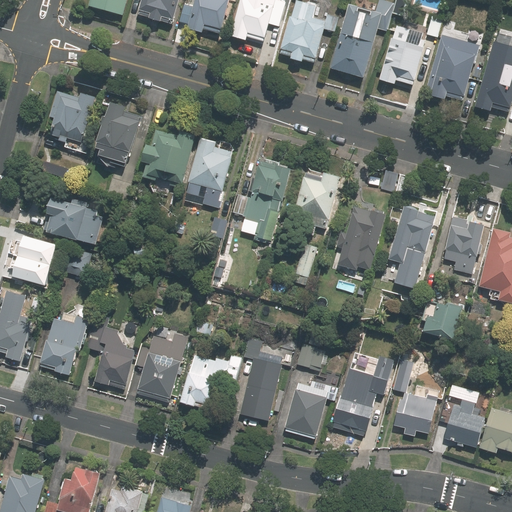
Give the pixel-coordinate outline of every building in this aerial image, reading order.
[(125,15),(129,0),(93,0),(92,6),(125,15)] [(144,0),(142,10),(143,10),(142,15),(175,24),(176,20),(177,20),(183,0),(144,0)] [(231,0),(198,0),(191,28),(205,32),(206,29),(223,33),(231,0)] [(243,0),(234,36),(249,40),(250,37),(266,41),(267,38),(268,38),(277,6),(275,5),(276,0),(243,0)] [(316,17),(319,6),(299,0),(295,17),(292,17),(282,53),(294,57),(294,59),(305,62),(306,60),(318,64),(327,30),(335,32),(341,10),(330,7),(327,21),(316,17)] [(388,30),(395,3),(383,0),(381,0),(378,12),(375,10),(376,4),(367,1),(365,8),(352,4),(334,68),(368,78),(382,29),(388,30)] [(409,0),(398,0),(395,13),(405,16),(409,0)] [(439,37),(444,19),(434,16),(429,34),(439,37)] [(418,81),(428,47),(425,47),(427,41),(416,37),(410,35),(411,32),(398,29),(384,79),(398,83),(398,81),(416,86),(417,81),(418,81)] [(478,64),(482,49),(443,38),(429,90),(435,92),(434,96),(448,100),(449,96),(465,100),(467,96),(468,96),(476,64),(478,64)] [(511,46),(497,42),(479,107),(495,111),(496,108),(511,112),(511,46)] [(84,98),(60,92),(53,117),(58,118),(53,135),(63,138),(62,140),(69,142),(71,138),(84,142),(86,136),(87,136),(98,97),(85,93),(84,98)] [(133,152),(143,117),(127,113),(129,106),(114,103),(110,118),(107,117),(104,125),(107,126),(103,143),(101,149),(105,150),(104,156),(130,163),(133,151),(133,152)] [(185,184),(199,136),(183,131),(182,137),(159,130),(154,147),(150,145),(146,162),(151,163),(147,178),(159,181),(161,177),(173,181),(172,186),(183,189),(184,183),(185,184)] [(226,191),(235,158),(234,157),(235,152),(218,148),(219,144),(203,140),(192,182),(193,182),(188,199),(221,208),(225,191),(226,191)] [(286,201),(295,170),(260,160),(252,191),(255,192),(253,198),(240,195),(235,213),(248,217),(247,220),(276,229),(284,201),(286,201)] [(395,193),(399,174),(385,170),(380,189),(395,193)] [(333,220),(345,178),(329,173),(328,179),(310,174),(309,178),(296,219),(308,223),(305,233),(315,236),(318,226),(329,229),(331,220),(333,220)] [(88,209),(90,203),(76,199),(74,205),(56,199),(51,214),(55,215),(50,232),(98,246),(106,218),(99,216),(100,212),(88,209)] [(374,212),(357,207),(355,212),(356,212),(351,230),(342,228),(338,245),(343,246),(339,261),(373,270),(376,256),(378,257),(390,215),(374,211),(374,212)] [(426,214),(422,213),(422,212),(406,207),(391,256),(401,259),(395,282),(418,289),(428,254),(440,218),(437,217),(438,213),(427,210),(426,214)] [(472,230),(470,230),(471,220),(456,217),(449,250),(450,250),(447,259),(459,262),(457,269),(476,275),(480,258),(481,257),(482,257),(489,226),(474,222),(472,230)] [(227,224),(214,220),(209,237),(222,241),(227,224)] [(186,226),(178,224),(175,231),(184,234),(186,226)] [(494,228),(481,282),(504,287),(502,297),(511,299),(511,238),(509,237),(510,232),(494,228)] [(61,245),(41,240),(33,268),(53,274),(61,245)] [(140,261),(157,257),(153,242),(137,246),(140,261)] [(311,277),(319,248),(307,244),(298,274),(296,282),(307,285),(309,277),(311,277)] [(92,255),(70,249),(64,270),(86,276),(92,255)] [(365,292),(368,283),(352,279),(350,288),(365,292)] [(29,297),(10,291),(0,325),(0,351),(10,354),(9,357),(22,361),(34,319),(23,316),(29,297)] [(433,316),(429,332),(457,340),(466,307),(449,302),(449,306),(443,305),(439,318),(433,316)] [(82,351),(91,320),(66,313),(64,321),(57,319),(51,342),(49,341),(43,366),(58,370),(58,372),(72,375),(79,350),(82,351)] [(389,324),(402,328),(405,317),(392,313),(389,324)] [(103,354),(94,384),(108,388),(110,383),(124,388),(132,362),(131,362),(134,354),(126,351),(127,349),(123,348),(117,336),(118,333),(106,330),(109,320),(96,317),(87,350),(103,354)] [(208,338),(213,328),(200,320),(195,331),(208,338)] [(164,336),(167,326),(154,322),(151,332),(164,336)] [(170,402),(187,340),(175,336),(172,344),(153,339),(150,348),(141,346),(135,367),(144,369),(138,393),(170,402)] [(257,360),(244,414),(272,421),(286,365),(284,365),(286,357),(263,352),(265,342),(250,338),(246,357),(257,360)] [(327,351),(304,344),(298,365),(321,372),(327,351)] [(236,381),(243,358),(234,356),(232,361),(228,361),(218,359),(217,362),(196,356),(183,403),(212,411),(223,372),(228,370),(230,371),(228,378),(236,381)] [(406,393),(413,363),(401,360),(394,390),(406,393)] [(357,378),(356,384),(346,382),(333,425),(367,434),(374,409),(373,409),(380,385),(357,378)] [(329,398),(332,387),(315,381),(314,387),(302,384),(300,390),(299,390),(288,428),(289,428),(288,431),(318,440),(319,437),(320,437),(330,398),(329,398)] [(414,437),(416,432),(428,435),(437,397),(427,395),(426,399),(405,394),(403,401),(400,400),(394,426),(405,429),(404,434),(414,437)] [(446,438),(479,447),(488,417),(475,414),(479,400),(466,396),(463,407),(456,405),(446,438)] [(511,413),(494,409),(483,449),(500,453),(501,449),(511,451),(511,413)] [(49,499),(46,511),(61,511),(62,508),(79,511),(92,511),(103,470),(77,464),(74,478),(68,476),(61,502),(49,499)] [(44,477),(45,473),(35,471),(34,474),(25,471),(24,477),(13,473),(1,511),(36,511),(47,478),(44,477)] [(145,511),(151,492),(123,484),(121,489),(113,486),(105,511),(145,511)] [(165,495),(159,511),(192,511),(194,504),(165,495)]
